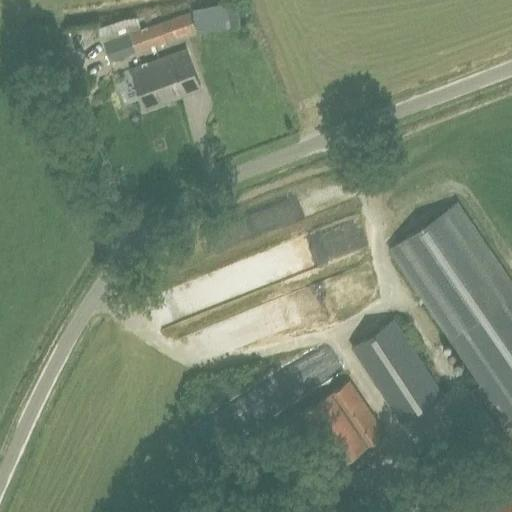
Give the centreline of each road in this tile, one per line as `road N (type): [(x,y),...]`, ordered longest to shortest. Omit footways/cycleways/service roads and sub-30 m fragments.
road 1 (unclassified): [(0,485),(93,298),(149,228),(183,200),(511,68)]
road 2 (unknown): [(420,511),(395,473),(370,466),(257,511)]
